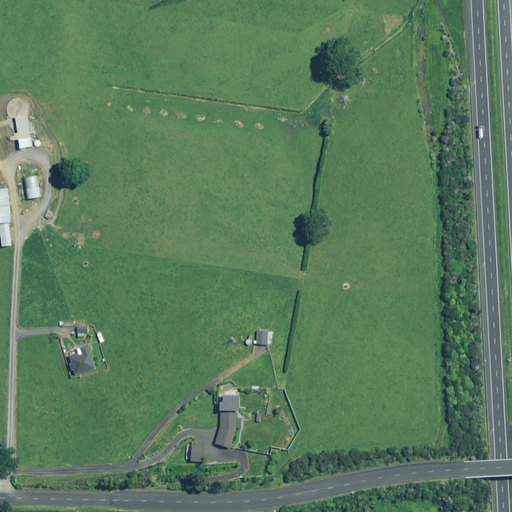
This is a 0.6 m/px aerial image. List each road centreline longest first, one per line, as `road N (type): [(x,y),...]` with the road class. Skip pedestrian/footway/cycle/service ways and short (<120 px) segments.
road 1 (unclassified): [(511,467),(212,502),(0,498)]
road 2 (motorway): [(507,511),(476,0)]
road 3 (motorway): [(503,0),(511,171)]
